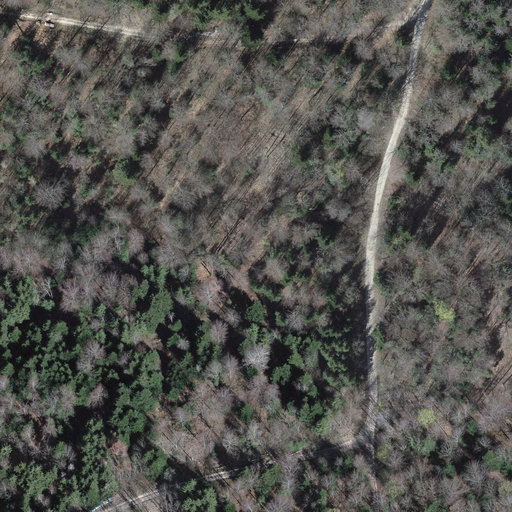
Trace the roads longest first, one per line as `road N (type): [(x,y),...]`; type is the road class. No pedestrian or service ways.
road 1 (track): [(376,511),(367,440),(370,233),(426,0)]
road 2 (track): [(0,13),(154,37),(232,40),(367,33),(419,16)]
road 3 (track): [(367,440),(179,487),(115,511)]
